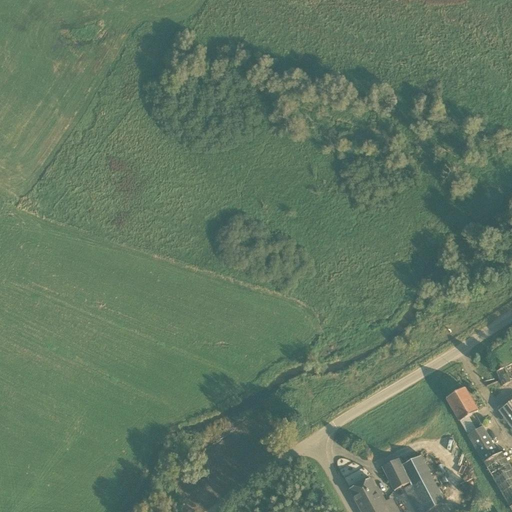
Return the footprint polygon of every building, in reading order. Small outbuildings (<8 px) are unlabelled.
[(511,383),(504,368),(496,372),(503,386),(511,383)] [(460,422),(470,416),(478,412),(464,388),(446,399),(460,422)] [(511,400),(499,411),(511,428),(511,400)] [(483,427),(468,436),(510,508),(511,507),(511,469),(502,453),(499,455),(483,427)] [(411,486),(404,489),(415,511),(428,511),(444,503),(421,456),(402,465),(399,459),(383,467),(394,491),(403,487),(410,483),(411,486)] [(384,504),(375,487),(370,478),(349,490),(361,511),(398,511),(392,500),(384,504)]
